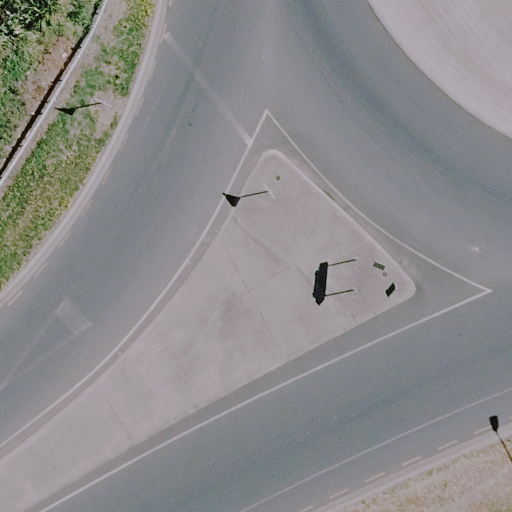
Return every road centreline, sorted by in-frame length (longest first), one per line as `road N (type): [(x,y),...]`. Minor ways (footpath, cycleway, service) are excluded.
road 1 (secondary): [(0,387),(47,345),(201,105),(249,0)]
road 2 (secondary): [(511,323),(251,443),(132,511)]
road 3 (primary): [(511,232),(407,173),(320,82),(276,0)]
